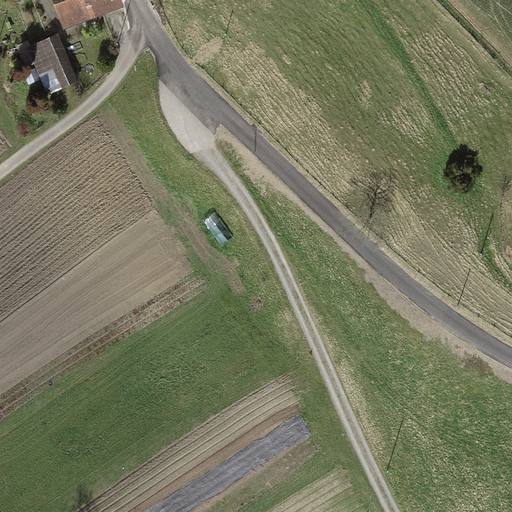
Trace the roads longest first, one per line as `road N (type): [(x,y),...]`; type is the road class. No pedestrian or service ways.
road 1 (track): [(175,79),(206,145),(261,227),(397,511)]
road 2 (track): [(0,179),(100,102),(150,26)]
